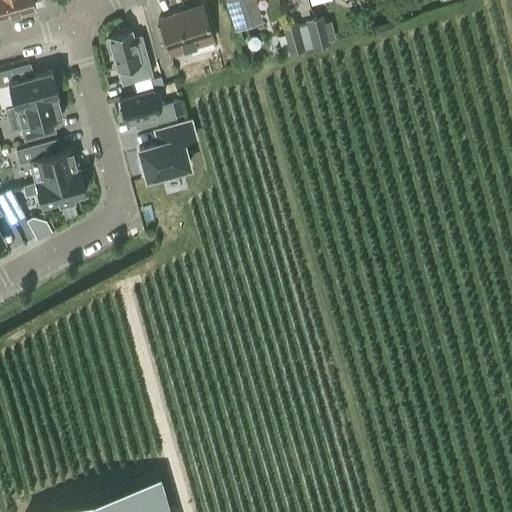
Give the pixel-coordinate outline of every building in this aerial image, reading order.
[(33,0),(0,0),(0,13),(34,4),(33,0)] [(225,0),(230,12),(234,27),(247,23),(242,8),(255,4),(253,0),(225,0)] [(169,53),(213,39),(201,3),(157,18),(169,53)] [(322,15),(306,23),(312,46),(329,41),(328,38),(324,21),(322,15)] [(306,23),(297,25),(303,48),(312,46),(306,23)] [(297,25),(282,25),(284,33),(289,52),(303,48),(297,25)] [(130,28),(107,34),(108,38),(105,39),(109,53),(112,53),(117,69),(128,66),(132,79),(151,74),(140,35),(133,37),(130,28)] [(240,31),(236,33),(239,44),(244,42),(240,31)] [(284,33),(278,35),(280,46),(282,54),(289,52),(284,33)] [(56,92),(57,92),(51,69),(32,74),(29,62),(0,70),(0,83),(8,82),(14,103),(15,104),(56,92)] [(150,79),(152,87),(162,84),(160,76),(150,79)] [(153,88),(118,98),(121,108),(118,109),(121,119),(124,118),(124,120),(134,118),(136,126),(175,115),(174,113),(182,111),(178,98),(157,104),(153,88)] [(15,104),(14,103),(5,106),(11,129),(21,126),(24,138),(54,130),(51,118),(62,115),(56,92),(15,104)] [(161,140),(141,145),(145,158),(142,159),(145,171),(148,170),(149,174),(165,169),(167,174),(182,169),(181,165),(191,162),(184,138),(196,135),(192,117),(158,127),(161,140)] [(35,179),(77,166),(71,146),(60,149),(56,138),(16,149),(19,162),(30,159),(35,179)] [(77,168),(77,166),(35,179),(36,180),(23,183),(26,193),(38,190),(42,204),(58,199),(58,201),(73,197),(73,195),(85,192),(78,168),(77,168)] [(9,188),(0,192),(0,198),(11,219),(23,213),(9,188)]
